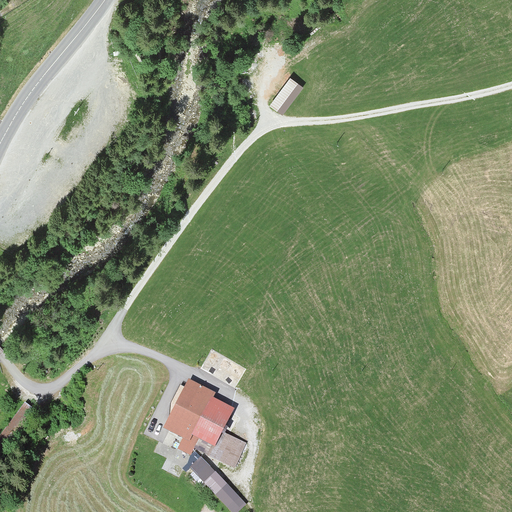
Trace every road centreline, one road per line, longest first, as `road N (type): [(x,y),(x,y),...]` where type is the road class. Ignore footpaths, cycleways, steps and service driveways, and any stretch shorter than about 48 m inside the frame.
road 1 (track): [(106,340),(223,168),(265,126),(511,84)]
road 2 (secondary): [(105,0),(21,105),(0,144)]
